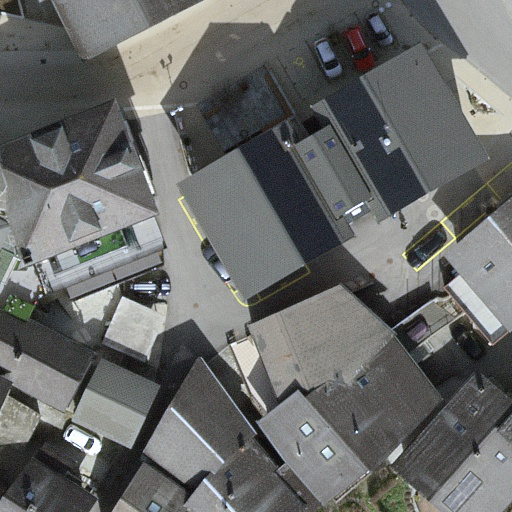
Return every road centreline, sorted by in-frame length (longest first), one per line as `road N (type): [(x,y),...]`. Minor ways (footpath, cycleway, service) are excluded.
road 1 (residential): [(115,511),(211,306),(155,84)]
road 2 (tertiary): [(317,0),(155,84)]
road 3 (tertiary): [(155,84),(0,96)]
